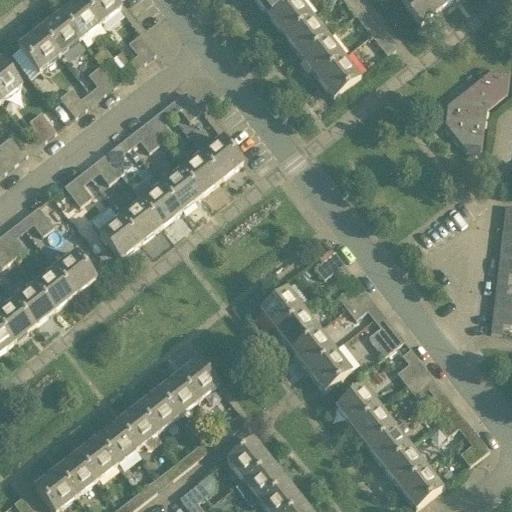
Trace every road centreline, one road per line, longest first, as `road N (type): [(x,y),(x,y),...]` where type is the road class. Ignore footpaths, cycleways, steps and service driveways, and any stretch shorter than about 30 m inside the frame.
road 1 (residential): [(511,451),(201,52)]
road 2 (residential): [(201,52),(0,213)]
